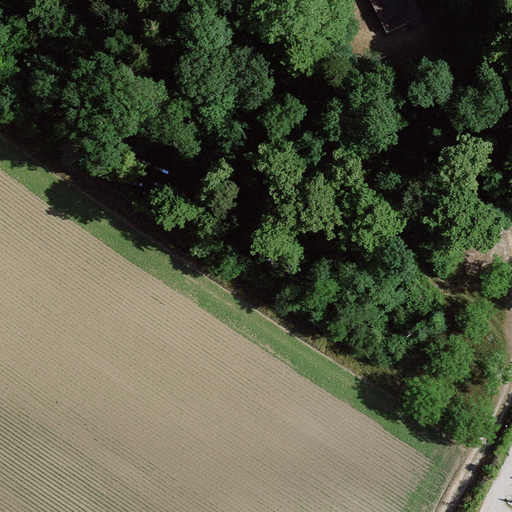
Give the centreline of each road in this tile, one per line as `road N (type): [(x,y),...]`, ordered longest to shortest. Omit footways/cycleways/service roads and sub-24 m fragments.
road 1 (track): [(511,272),(465,71),(436,0)]
road 2 (track): [(451,511),(511,394)]
